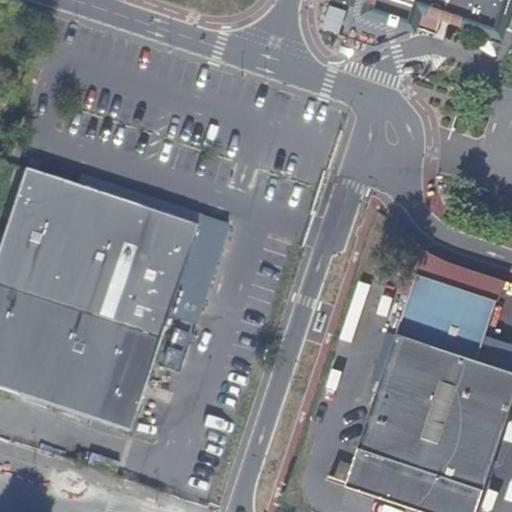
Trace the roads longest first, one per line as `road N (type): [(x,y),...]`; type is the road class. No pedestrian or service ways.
road 1 (unclassified): [(391,134),(362,159),(330,235),(240,511)]
road 2 (unclassified): [(89,0),(226,42),(280,29)]
road 3 (residential): [(391,134),(413,202),(433,226),(511,260)]
road 4 (unclassified): [(280,29),(302,67),(367,95),(391,134)]
